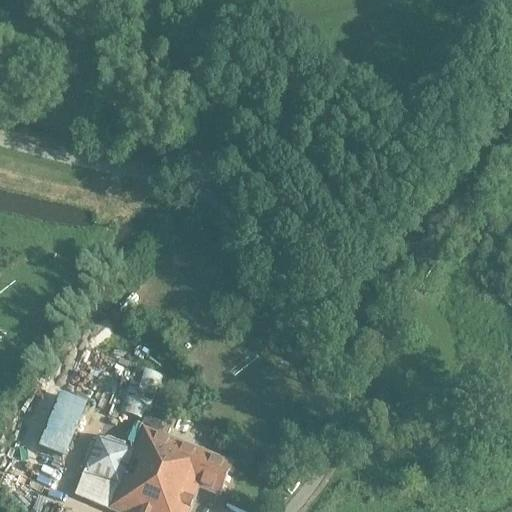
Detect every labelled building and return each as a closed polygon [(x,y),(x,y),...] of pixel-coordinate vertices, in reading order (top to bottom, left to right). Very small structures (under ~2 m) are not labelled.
[(118,413),(143,422),(146,416),(148,416),(162,378),(135,369),(118,413)] [(170,393),(160,390),(154,409),(163,412),(170,393)] [(63,394),(40,449),(66,460),(89,405),(63,394)] [(155,433),(124,511),(190,511),(199,490),(220,498),(233,465),(155,433)] [(120,488),(85,475),(76,497),(111,511),(120,488)]
